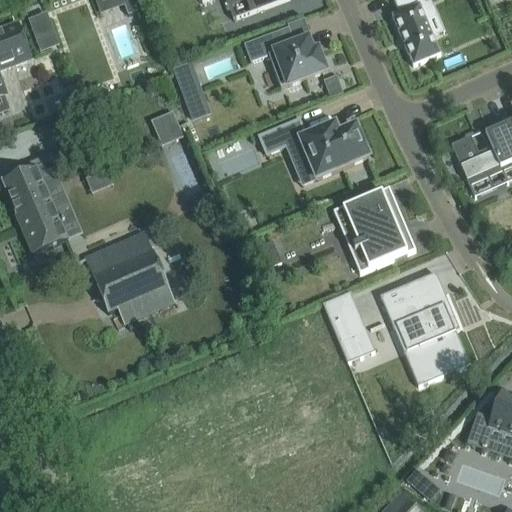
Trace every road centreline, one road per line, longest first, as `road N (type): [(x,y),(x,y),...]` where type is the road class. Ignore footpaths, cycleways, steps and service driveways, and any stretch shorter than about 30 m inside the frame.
road 1 (residential): [(400,123),(486,279)]
road 2 (residential): [(43,511),(28,426),(0,355)]
road 3 (residential): [(347,0),(400,123)]
road 4 (residential): [(511,73),(400,123)]
